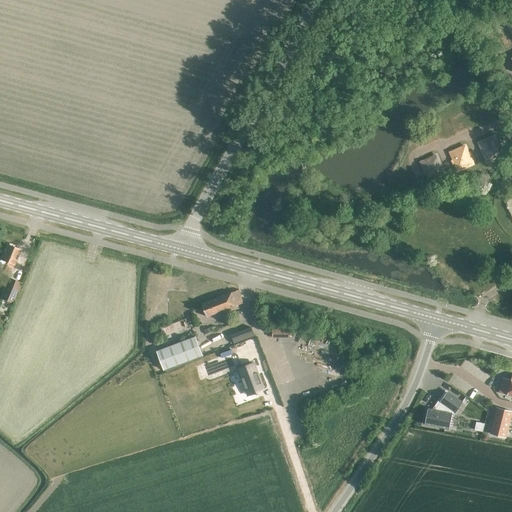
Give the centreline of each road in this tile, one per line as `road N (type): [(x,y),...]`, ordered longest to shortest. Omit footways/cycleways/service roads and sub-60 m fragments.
road 1 (tertiary): [(178,247),(311,0)]
road 2 (secondary): [(178,247),(436,319)]
road 3 (unclassified): [(334,511),(407,400),(436,319)]
road 4 (secondary): [(0,198),(178,247)]
